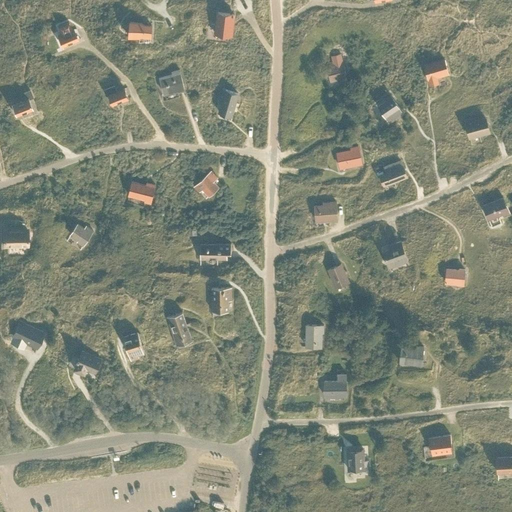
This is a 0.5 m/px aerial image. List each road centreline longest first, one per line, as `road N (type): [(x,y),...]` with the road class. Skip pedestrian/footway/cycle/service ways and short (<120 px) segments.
road 1 (residential): [(0,185),(128,146),(273,155)]
road 2 (residential): [(270,249),(433,197),(511,157)]
road 3 (residential): [(511,403),(350,422),(258,420)]
road 4 (unclassified): [(251,456),(139,437),(5,460)]
road 5 (unclassified): [(258,420),(270,249)]
road 6 (unclassified): [(273,155),(275,0)]
